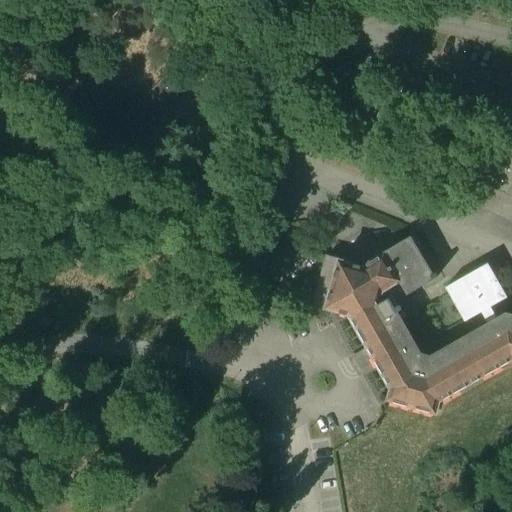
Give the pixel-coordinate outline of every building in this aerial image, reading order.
[(180,63),(119,122),(133,137),(194,78),(180,63)] [(432,126),(428,137),(435,140),(439,128),(432,126)] [(511,160),(492,151),(470,204),(511,223),(511,160)] [(191,162),(182,162),(183,179),(192,179),(191,162)] [(314,301),(312,305),(349,316),(369,351),(365,354),(352,361),(359,373),(372,366),(376,363),(391,389),(388,401),(435,414),(438,403),(511,360),(511,314),(506,313),(497,319),(490,306),(507,297),(487,263),(446,287),(465,320),(482,311),(489,323),(431,357),(421,354),(402,323),(411,317),(410,315),(400,297),(407,293),(417,287),(422,284),(432,278),(433,279),(438,275),(437,273),(436,271),(430,274),(416,248),(410,238),(401,244),(363,266),(327,258),(325,263),(321,276),(318,287),(314,301)]
